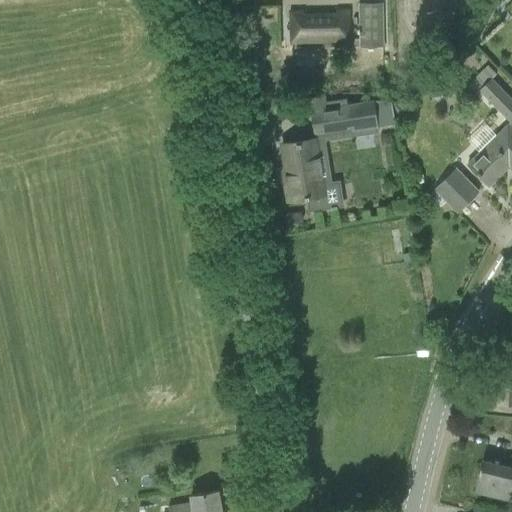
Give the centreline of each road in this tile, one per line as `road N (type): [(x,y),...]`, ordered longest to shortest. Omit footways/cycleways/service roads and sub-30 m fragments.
road 1 (unclassified): [(273,511),(196,0)]
road 2 (tertiary): [(415,511),(434,427),(478,302),(511,254)]
